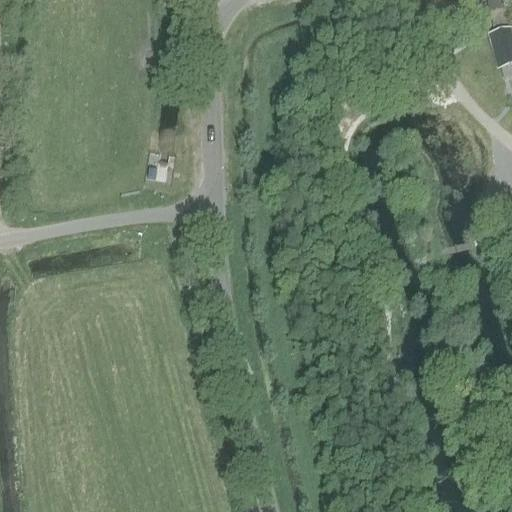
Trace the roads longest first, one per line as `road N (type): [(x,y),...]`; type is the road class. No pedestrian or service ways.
road 1 (tertiary): [(269,511),(222,315),(214,210)]
road 2 (unclassified): [(214,210),(0,242)]
road 3 (tertiary): [(214,210),(206,0)]
